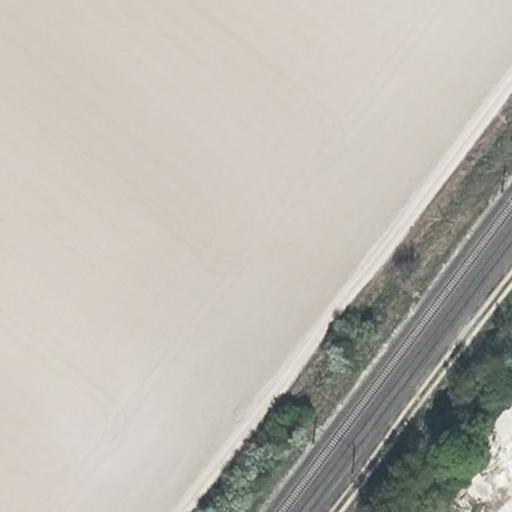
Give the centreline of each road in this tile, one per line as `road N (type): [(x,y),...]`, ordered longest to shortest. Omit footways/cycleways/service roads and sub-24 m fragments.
road 1 (track): [(182,511),(511,73)]
road 2 (track): [(511,280),(339,511)]
